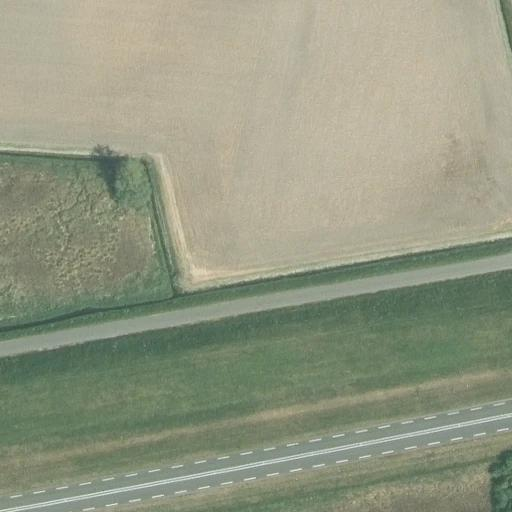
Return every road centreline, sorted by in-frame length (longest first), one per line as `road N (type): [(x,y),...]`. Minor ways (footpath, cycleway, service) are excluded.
road 1 (primary): [(0,509),(511,415)]
road 2 (unclassified): [(0,350),(511,262)]
